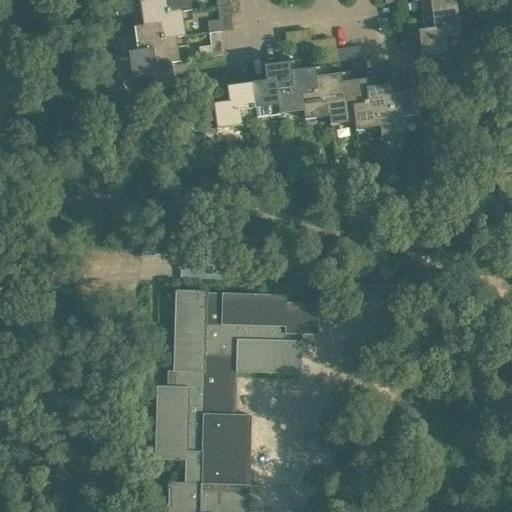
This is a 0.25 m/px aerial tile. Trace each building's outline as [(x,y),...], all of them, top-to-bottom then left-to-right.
[(139,2),(142,26),(158,24),(159,40),(177,38),(177,39),(185,38),(182,13),(165,15),(163,0),(157,0),(148,1),(139,2)] [(147,0),(148,1),(157,0),(163,0),(165,15),(182,13),(190,12),(188,0),(147,0)] [(426,0),(428,0),(431,14),(457,11),(454,0),(413,0),(414,2),(426,0)] [(230,14),(229,6),(217,8),(219,20),(231,19),(230,14)] [(446,53),(462,51),(460,36),(458,22),(457,11),(431,14),(433,29),(417,31),(421,57),(446,53)] [(133,27),(136,51),(137,52),(152,50),(154,66),(171,64),(180,63),(177,39),(177,38),(159,40),(158,24),(142,26),(133,27)] [(209,33),(210,46),(223,44),(221,32),(209,33)] [(284,34),(286,46),(299,44),(297,32),(284,34)] [(310,42),(312,54),(325,53),(323,41),(310,42)] [(336,50),(338,63),(351,61),(349,48),(336,50)] [(137,52),(136,51),(128,52),(131,78),(146,76),(149,92),(174,88),(171,64),(154,66),(152,50),(137,52)] [(255,119),(279,115),(276,90),(292,88),(290,72),(289,63),(263,67),(265,81),(250,83),(254,110),(255,119)] [(434,66),(436,79),(448,77),(447,65),(434,66)] [(279,115),(303,112),(304,112),(302,96),(317,93),(315,78),(316,78),(314,69),(290,72),(292,88),(276,90),(279,115)] [(304,121),(328,118),(329,117),(327,101),(343,99),(341,84),(342,84),(340,74),(316,78),(315,78),(317,93),(302,96),(304,112),(303,112),(304,121)] [(330,127),(353,123),(354,123),(352,106),(368,104),(366,89),(367,89),(365,80),(342,84),(341,84),(343,99),(327,101),(329,117),(328,118),(330,127)] [(239,112),(254,110),(250,83),(226,87),(228,103),(212,105),(216,130),(241,127),(239,112)] [(355,132),(379,129),(377,113),(393,110),(391,95),(392,94),(391,86),(367,89),(366,89),(368,104),(352,106),(354,123),(353,123),(355,132)] [(379,129),(380,137),(406,134),(404,118),(419,116),(415,91),(392,94),(391,95),(393,110),(377,113),(379,129)] [(286,166),(284,149),(271,150),(273,167),(286,166)] [(248,511),(251,416),(235,416),(236,373),(300,375),(301,335),(317,336),(318,304),(286,303),(287,296),(207,294),(206,292),(175,291),(172,387),(156,387),(154,460),(185,461),(184,484),(168,483),(167,511),(248,511)]
